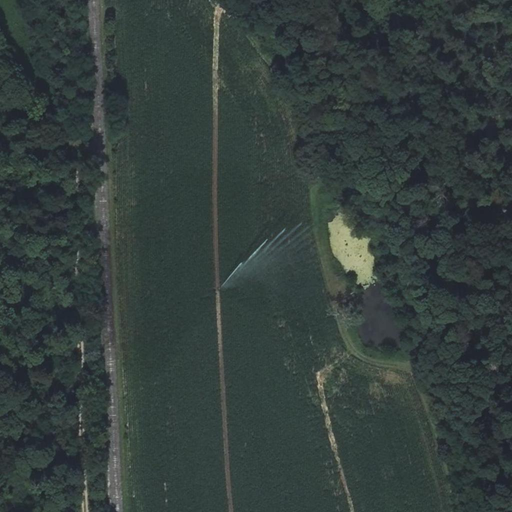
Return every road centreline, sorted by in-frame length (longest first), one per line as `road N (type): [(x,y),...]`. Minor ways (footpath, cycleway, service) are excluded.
road 1 (track): [(85,511),(76,200),(0,88)]
road 2 (track): [(334,0),(487,324),(511,395)]
